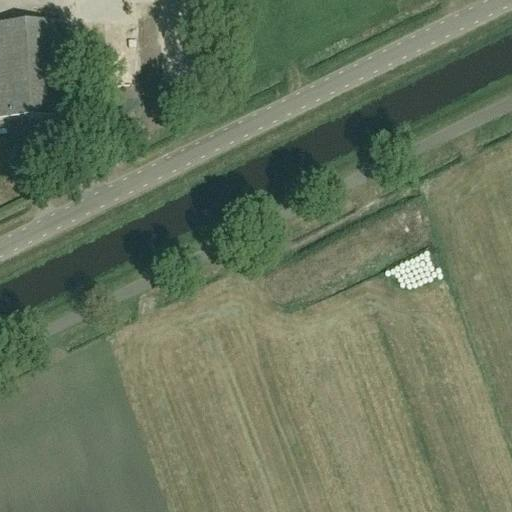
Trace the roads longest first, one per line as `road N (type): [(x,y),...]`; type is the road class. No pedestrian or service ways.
road 1 (unclassified): [(0,356),(511,104)]
road 2 (unclassified): [(0,249),(508,0)]
